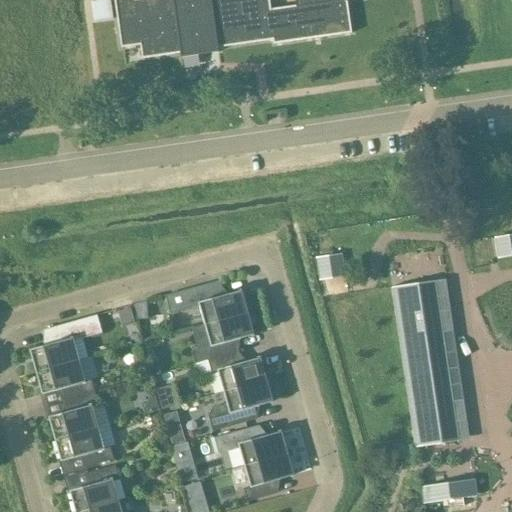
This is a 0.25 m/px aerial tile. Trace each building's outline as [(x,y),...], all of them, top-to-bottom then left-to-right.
[(0,0),(0,79),(2,79),(0,67),(0,56),(20,54),(13,0),(0,0)] [(113,19),(110,0),(106,0),(91,2),(92,13),(95,12),(97,22),(113,19)] [(137,0),(114,0),(122,49),(141,47),(143,60),(181,55),(182,59),(220,53),(220,49),(274,41),(274,45),(353,33),(348,1),(357,0),(296,0),(297,6),(272,10),(270,0),(139,0),(137,0)] [(511,256),(511,234),(503,236),(506,258),(511,256)] [(345,271),(342,254),(316,258),(319,275),(345,271)] [(459,441),(435,281),(391,288),(415,448),(459,441)] [(206,326),(247,314),(241,292),(221,298),(216,282),(166,297),(171,314),(200,306),(206,326)] [(147,302),(134,305),(138,320),(148,320),(147,302)] [(233,342),(254,336),(247,314),(206,326),(212,346),(192,352),(196,365),(209,361),(236,353),(233,342)] [(31,351),(37,373),(79,361),(74,342),(103,334),(98,316),(48,330),(52,345),(31,351)] [(239,365),(236,353),(209,361),(212,374),(219,372),(225,393),(266,381),(260,359),(239,365)] [(133,358),(138,379),(150,376),(145,355),(133,358)] [(64,389),(68,401),(95,393),(91,380),(85,382),(79,361),(37,373),(44,395),(64,389)] [(208,417),(213,432),(255,420),(252,409),(273,403),(266,381),(225,393),(228,404),(213,408),(208,417)] [(169,385),(153,388),(158,409),(174,405),(169,385)] [(50,418),(56,440),(98,428),(92,408),(99,406),(95,393),(68,401),(71,412),(50,418)] [(206,511),(178,409),(162,413),(188,511),(206,511)] [(240,446),(245,466),(287,455),(281,433),(260,439),(257,427),(215,438),(219,451),(240,446)] [(83,456),(86,468),(114,460),(110,447),(104,449),(98,428),(56,440),(62,462),(83,456)] [(245,489),(248,502),(276,494),(273,482),(293,477),(287,455),(245,466),(251,487),(245,489)] [(71,492),(76,511),(83,511),(119,502),(113,481),(119,480),(116,466),(88,474),(92,486),(71,492)] [(475,479),(465,481),(468,497),(478,496),(475,479)] [(468,497),(465,481),(421,487),(424,504),(468,497)] [(121,511),(119,502),(83,511),(121,511)]
